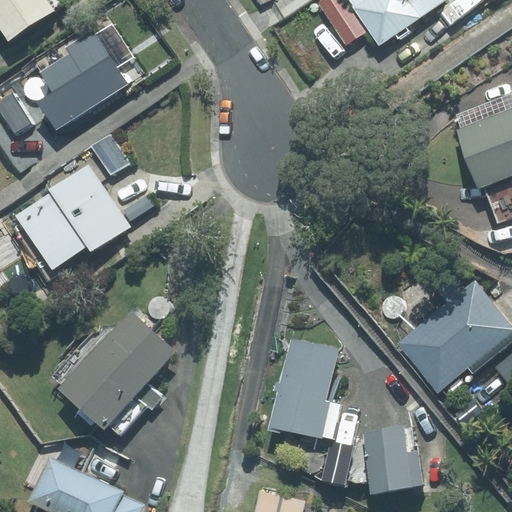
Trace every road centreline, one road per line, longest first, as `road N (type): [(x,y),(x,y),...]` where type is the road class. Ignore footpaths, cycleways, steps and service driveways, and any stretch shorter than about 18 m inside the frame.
road 1 (unknown): [(286,201),(220,511)]
road 2 (residential): [(273,135),(185,0)]
